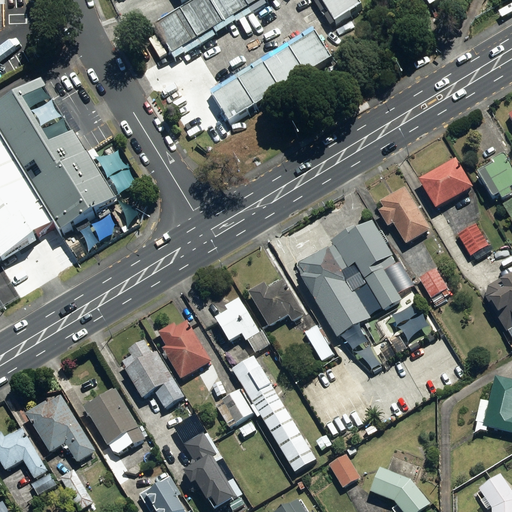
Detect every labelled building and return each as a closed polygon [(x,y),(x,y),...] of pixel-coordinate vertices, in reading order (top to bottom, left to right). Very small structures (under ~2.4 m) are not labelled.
[(0,0),(0,33),(8,29),(7,0),(0,0)] [(273,5),(270,0),(215,0),(157,35),(175,65),(273,5)] [(207,0),(186,0),(192,9),(207,0)] [(359,16),(349,0),(305,0),(327,35),(359,16)] [(428,0),(435,11),(453,0),(428,0)] [(327,74),(309,43),(212,102),(230,132),(327,74)] [(0,151),(54,241),(113,206),(45,91),(0,118),(0,151)] [(0,272),(54,241),(0,151),(0,272)] [(494,168),(480,177),(495,202),(503,197),(505,201),(505,209),(511,220),(511,163),(510,159),(509,158),(507,158),(505,158),(496,164),(494,166),(494,168)] [(459,161),(422,183),(440,212),(476,190),(459,161)] [(407,190),(383,204),(387,211),(382,214),(392,230),(397,227),(409,248),(434,233),(407,190)] [(396,258),(375,224),(360,233),(358,229),(334,243),(336,247),(320,256),(301,267),(299,271),(303,277),(302,277),(341,341),(374,321),(357,294),(370,286),(387,314),(405,303),(401,297),(416,288),(402,264),(398,266),(394,260),(396,258)] [(478,226),(460,237),(474,259),(491,248),(478,226)] [(438,270),(421,281),(434,301),(451,290),(438,270)] [(488,299),(510,335),(511,334),(511,335),(511,279),(505,283),(503,281),(491,288),(488,299)] [(267,285),(251,295),(272,330),(291,319),(295,325),(307,318),(286,282),(271,291),(267,285)] [(232,314),(219,322),(233,345),(246,337),(249,343),(251,343),(258,356),(273,347),(265,333),(262,334),(242,301),(229,309),(232,314)] [(169,350),(166,352),(184,383),(215,365),(190,324),(179,330),(177,327),(161,336),(169,350)] [(319,327),(306,335),(323,364),(336,357),(319,327)] [(130,373),(129,374),(146,402),(158,395),(168,412),(187,401),(160,355),(156,357),(147,344),(131,354),(135,360),(126,365),(130,373)] [(256,359),(235,372),(246,390),(218,407),(232,431),(257,415),(260,420),(264,418),(299,475),(320,462),(256,359)] [(511,381),(498,378),(492,404),(483,402),(478,425),(480,425),(478,436),(483,433),(489,434),(490,429),(511,434),(511,381)] [(222,383),(214,387),(220,398),(228,394),(222,383)] [(94,420),(110,449),(112,449),(115,454),(122,457),(138,448),(138,449),(149,442),(119,392),(117,393),(116,392),(105,398),(106,400),(89,409),(87,410),(93,421),(94,420)] [(64,396),(30,417),(54,456),(69,447),(81,466),(100,454),(64,396)] [(253,422),(240,429),(245,439),(258,431),(253,422)] [(384,430),(379,423),(366,431),(371,438),(384,430)] [(23,426),(0,438),(0,458),(9,474),(27,464),(38,482),(51,474),(23,426)] [(328,435),(316,442),(323,453),(335,446),(328,435)] [(192,474),(189,475),(187,477),(185,483),(191,492),(196,493),(198,492),(203,489),(212,505),(217,502),(222,511),(236,504),(239,510),(246,506),(242,499),(245,497),(236,481),(231,484),(216,459),(219,457),(206,436),(203,438),(186,447),(195,462),(192,474)] [(349,457),(331,467),(346,491),(363,481),(349,457)] [(413,483),(383,470),(373,495),(397,504),(403,511),(426,511),(434,506),(413,483)] [(77,473),(64,481),(82,511),(85,511),(96,506),(77,473)] [(52,476),(34,487),(41,498),(58,487),(52,476)] [(495,511),(511,511),(511,489),(503,477),(482,492),(496,511),(495,511)] [(172,478),(142,497),(151,511),(188,511),(180,499),(184,496),(172,478)] [(309,511),(303,501),(285,511),(309,511)]
